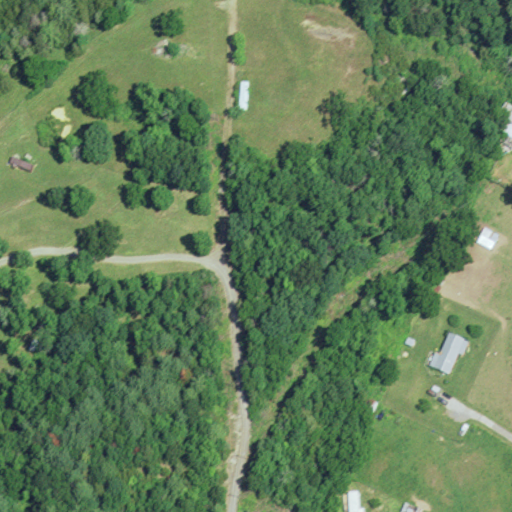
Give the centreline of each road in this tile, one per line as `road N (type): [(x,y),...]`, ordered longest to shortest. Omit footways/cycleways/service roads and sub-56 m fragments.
road 1 (residential): [(234,0),(220,250),(237,319),(246,435),(231,511)]
road 2 (residential): [(0,262),(59,252),(221,261)]
